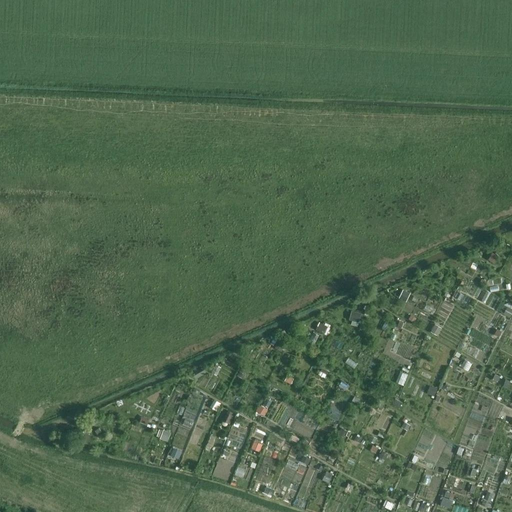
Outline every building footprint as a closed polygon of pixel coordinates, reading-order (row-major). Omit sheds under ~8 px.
[(492,252),(488,260),(494,263),(498,256),(492,252)] [(403,291),(399,299),(405,302),(410,294),(403,291)] [(511,309),(506,306),(503,314),(509,317),(511,311),(511,309)] [(352,311),(350,319),(358,322),(361,314),(352,311)] [(319,322),(315,329),(324,334),(328,327),(319,322)] [(434,324),(430,332),(435,335),(440,327),(434,324)] [(277,342),(275,346),(282,350),(284,345),(277,342)] [(322,368),(318,374),(325,378),(327,375),(326,374),(328,371),(322,368)] [(197,369),(192,372),(195,378),(200,375),(197,369)] [(403,385),(408,374),(402,372),(397,382),(403,385)] [(287,375),(284,381),(290,384),(293,379),(287,375)] [(431,387),(428,394),(434,396),(437,389),(431,387)] [(197,396),(204,399),(207,393),(200,390),(197,396)] [(267,395),(263,404),(271,407),(275,398),(267,395)] [(394,398),(391,404),(398,408),(402,402),(394,398)] [(214,400),(209,407),(216,411),(220,404),(214,400)] [(259,405),(255,410),(264,415),(267,410),(259,405)] [(224,412),(220,420),(229,424),(233,416),(224,412)] [(142,416),(139,422),(146,425),(148,419),(142,416)] [(404,421),(400,427),(406,430),(409,425),(404,421)] [(341,428),(337,434),(343,437),(346,431),(341,428)] [(159,430),(156,436),(160,438),(159,439),(167,441),(170,433),(163,430),(162,431),(159,430)] [(82,432),(80,441),(87,443),(89,434),(82,432)] [(254,441),(251,448),(259,452),(262,445),(254,441)] [(286,442),(284,446),(294,453),(297,448),(286,442)] [(173,448),(170,455),(178,458),(181,451),(173,448)] [(476,460),(482,463),(488,451),(482,448),(476,460)] [(382,451),(379,457),(384,460),(388,454),(382,451)] [(303,455),(300,461),(306,464),(309,459),(303,455)] [(274,489),(266,486),(264,492),(271,495),(274,489)] [(401,490),(396,502),(403,505),(408,493),(401,490)] [(486,493),(484,499),(489,501),(490,501),(492,495),(486,493)]
